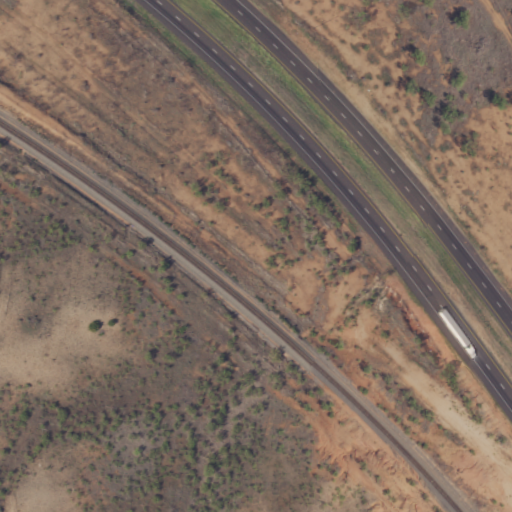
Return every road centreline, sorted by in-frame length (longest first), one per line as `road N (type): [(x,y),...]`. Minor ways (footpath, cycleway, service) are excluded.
road 1 (trunk): [(155,0),(344,182),(511,402)]
road 2 (trunk): [(511,324),(310,71),(235,0)]
